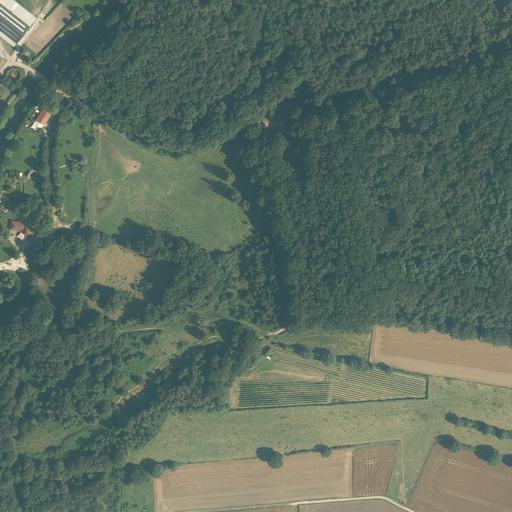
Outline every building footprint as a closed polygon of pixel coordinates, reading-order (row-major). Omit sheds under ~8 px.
[(37,18),(13,0),(0,0),(0,35),(14,46),(17,43),(30,26),(37,18)] [(46,104),(37,119),(44,124),(48,117),(49,116),(54,109),(46,104)] [(18,230),(20,222),(19,222),(14,221),(12,221),(10,229),(18,230)] [(28,236),(35,232),(36,231),(25,222),(24,223),(21,231),(28,236)] [(33,247),(40,245),(37,237),(30,240),(32,245),(33,247)]
